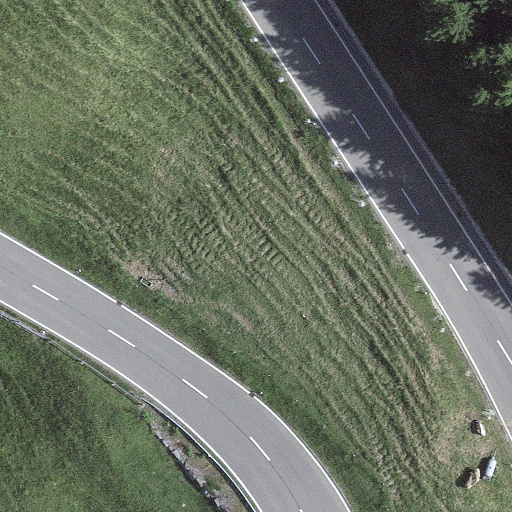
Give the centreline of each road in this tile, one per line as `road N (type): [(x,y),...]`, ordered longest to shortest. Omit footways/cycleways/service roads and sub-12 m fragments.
road 1 (secondary): [(511,360),(277,0)]
road 2 (secondary): [(0,266),(203,393),(253,440),(300,511)]
